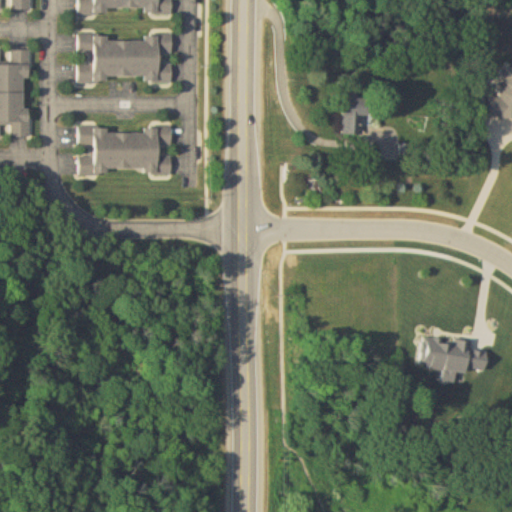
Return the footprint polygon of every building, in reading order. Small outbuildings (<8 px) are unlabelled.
[(29,0),(10,0),(11,10),(29,11),(29,0)] [(78,0),(79,15),(172,12),(171,0),(78,0)] [(78,82),(172,83),(172,35),(143,34),(143,39),(108,39),(109,35),(79,35),(78,56),(89,56),(89,64),(78,64),(78,82)] [(29,50),(10,50),(10,62),(0,62),(0,126),(10,126),(10,137),(29,137),(29,50)] [(365,99),(343,99),(343,136),(365,136),(365,99)] [(173,172),(172,155),(162,155),(162,148),(173,148),(172,126),(143,127),(143,132),(109,133),(108,126),(78,127),(79,148),(89,148),(89,155),(78,155),(79,176),(173,172)]
